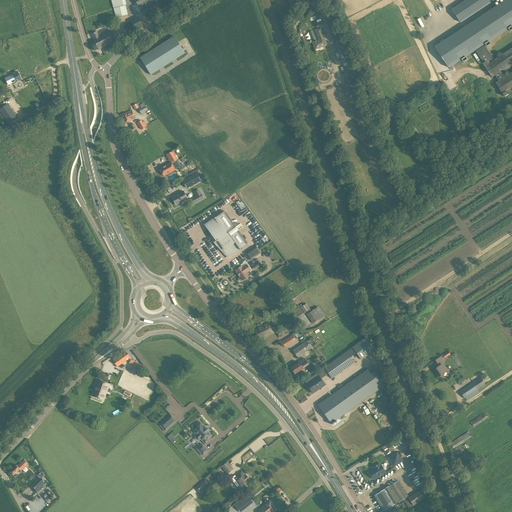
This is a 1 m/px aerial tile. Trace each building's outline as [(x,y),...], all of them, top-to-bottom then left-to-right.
[(111,0),(113,8),(114,8),(116,18),(127,15),(125,6),(126,5),(125,0),(111,0)] [(134,0),(140,11),(158,1),(159,0),(134,0)] [(511,26),(511,0),(466,0),(452,9),(461,23),(495,0),(505,0),(435,47),(449,68),(511,26)] [(158,1),(140,11),(143,16),(161,6),(158,1)] [(138,17),(130,21),(135,31),(143,27),(138,17)] [(135,31),(131,22),(125,25),(129,34),(135,31)] [(314,41),(312,42),(315,50),(326,45),(320,28),(315,30),(319,40),(316,41),(316,40),(314,41)] [(115,40),(109,30),(99,36),(96,31),(91,34),(93,39),(99,50),(115,40)] [(341,31),(331,35),(334,42),(346,74),(352,72),(352,71),(355,70),(356,70),(351,56),(350,55),(344,39),(341,31)] [(185,53),(174,36),(140,58),(151,75),(185,53)] [(511,64),(511,47),(494,60),(488,50),(490,49),(488,47),(486,48),(485,45),(476,51),(484,63),(483,64),(485,67),(492,78),(496,76),(499,81),(495,83),(503,94),(505,97),(508,94),(507,92),(511,88),(511,72),(506,76),(504,72),(511,68),(510,66),(511,64)] [(13,75),(5,79),(8,85),(16,81),(16,82),(21,80),(17,72),(12,74),(13,75)] [(356,76),(353,77),(345,80),(349,91),(360,87),(356,76)] [(0,107),(0,111),(6,123),(15,118),(8,103),(0,107)] [(148,110),(144,104),(140,107),(141,108),(138,109),(141,114),(148,110)] [(135,118),(132,111),(122,115),(126,122),(135,118)] [(142,122),(141,120),(137,122),(141,129),(147,126),(144,121),(142,122)] [(422,139),(415,131),(412,133),(420,142),(422,139)] [(181,166),(173,151),(166,154),(171,163),(159,169),(163,176),(175,170),(174,169),(178,167),(180,170),(183,168),(182,165),(181,166)] [(183,181),(187,188),(200,181),(196,173),(183,181)] [(203,198),(198,190),(194,192),(197,196),(190,200),(192,204),(203,198)] [(177,196),(173,198),(177,205),(187,199),(182,191),(176,195),(177,196)] [(235,226),(224,211),(215,217),(214,218),(205,225),(216,240),(214,241),(215,242),(216,241),(228,257),(240,249),(241,249),(240,249),(248,243),(238,230),(243,226),(240,223),(235,226)] [(256,247),(246,254),(250,260),(260,253),(256,247)] [(247,266),(246,264),(242,267),(241,266),(240,267),(239,266),(236,269),(237,269),(236,270),(240,277),(239,277),(239,279),(239,280),(241,281),(242,280),(243,281),(244,280),(245,280),(248,278),(247,277),(248,277),(246,273),(250,270),(249,269),(250,268),(248,265),(247,266)] [(324,316),(318,306),(311,311),(306,304),(300,307),(301,309),(299,308),(298,305),(296,306),(291,300),(287,303),(291,310),(292,310),(293,312),(297,318),(304,328),(311,324),(309,322),(311,321),(312,323),(324,316)] [(273,333),(267,323),(253,331),(259,341),(273,333)] [(282,336),(282,335),(288,331),(285,327),(276,333),(278,337),(278,336),(279,338),(282,336)] [(295,339),(292,335),(281,342),(284,346),(295,339)] [(368,336),(352,348),(361,360),(373,351),(368,336)] [(307,341),(293,351),(298,357),(312,347),(307,341)] [(424,357),(418,344),(413,346),(418,360),(424,357)] [(130,358),(125,351),(112,360),(117,367),(130,358)] [(354,363),(347,353),(343,355),(351,366),(354,363)] [(343,355),(340,358),(347,368),(351,366),(343,355)] [(442,360),(440,357),(432,362),(435,365),(439,362),(441,365),(433,369),(438,377),(440,376),(443,376),(447,371),(441,361),(442,360)] [(337,360),(344,370),(347,368),(340,358),(337,360)] [(295,374),(308,365),(304,359),(291,369),(295,374)] [(334,362),(341,373),(344,370),(337,360),(334,362)] [(334,362),(330,365),(338,375),(341,373),(334,362)] [(333,379),(338,375),(330,365),(325,368),(333,379)] [(367,369),(318,405),(330,423),(380,387),(377,383),(381,381),(374,371),(370,374),(367,369)] [(325,385),(317,373),(305,382),(307,384),(306,384),(312,393),(325,385)] [(465,398),(467,401),(478,393),(476,390),(484,384),(480,378),(460,392),(464,398),(465,398)] [(336,384),(339,388),(345,383),(341,379),(336,384)] [(109,384),(97,380),(91,396),(103,400),(109,384)] [(132,393),(124,389),(122,393),(130,397),(132,393)] [(486,418),(484,414),(471,422),(474,426),(486,418)] [(176,421),(171,415),(160,425),(165,431),(176,421)] [(200,422),(196,425),(197,427),(193,431),(194,431),(204,441),(203,442),(205,444),(209,441),(207,439),(211,435),(207,431),(208,430),(208,429),(208,428),(207,428),(206,428),(205,428),(203,426),(200,422)] [(472,437),(469,432),(449,444),(452,449),(472,437)] [(171,434),(168,437),(173,443),(176,440),(171,434)] [(456,455),(465,450),(469,447),(467,443),(465,444),(466,444),(464,445),(464,444),(463,445),(464,445),(463,446),(462,445),(453,450),(456,455)] [(203,456),(209,451),(202,444),(197,449),(203,456)] [(388,457),(394,467),(404,461),(398,452),(388,457)] [(28,464),(24,460),(17,466),(16,465),(10,471),(13,475),(20,469),(21,470),(28,464)] [(227,462),(222,466),(228,473),(233,469),(227,462)] [(380,465),(379,463),(373,466),(374,467),(373,468),(373,469),(369,472),(370,473),(369,475),(371,478),(373,478),(373,479),(379,476),(385,472),(380,465)] [(45,476),(42,471),(37,475),(40,480),(33,486),(39,493),(47,485),(42,479),(45,476)] [(231,478),(232,479),(231,479),(241,492),(251,483),(248,480),(249,479),(245,474),(244,475),(242,472),(235,476),(234,475),(231,478)] [(408,495),(398,479),(389,485),(387,486),(386,486),(385,488),(375,494),(375,495),(384,509),(384,510),(385,509),(385,510),(408,495)] [(47,500),(54,495),(50,490),(43,495),(47,500)] [(423,499),(418,491),(408,498),(413,505),(423,499)] [(248,496),(235,506),(240,511),(253,502),(248,496)] [(273,511),(276,510),(269,501),(264,504),(257,510),(258,511),(273,511)]
